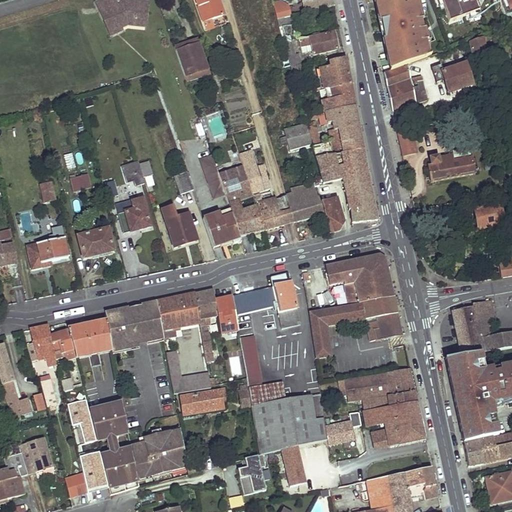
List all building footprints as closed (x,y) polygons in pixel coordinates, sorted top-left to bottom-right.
[(107,11),(101,0),(98,0),(96,1),(101,14),(107,11)] [(121,0),(120,1),(119,0),(101,0),(107,11),(101,14),(105,21),(107,20),(110,27),(119,23),(121,28),(128,25),(137,26),(137,20),(146,21),(148,2),(130,0),(121,0)] [(195,0),(204,23),(212,20),(223,16),(217,0),(195,0)] [(302,0),(305,13),(331,7),(330,0),(302,0)] [(374,0),(391,71),(408,65),(421,60),(418,46),(428,44),(425,30),(418,32),(416,22),(423,21),(418,0),(374,0)] [(511,0),(440,0),(449,24),(480,13),(479,12),(476,3),(485,0),(505,0),(510,12),(511,11),(511,0)] [(490,0),(485,0),(476,3),(479,12),(493,8),(490,0)] [(278,20),(292,16),(290,7),(282,1),(273,4),(278,20)] [(296,25),(294,16),(292,16),(278,20),(290,67),(301,64),(298,55),(296,56),(290,37),(286,38),(283,28),(296,25)] [(107,20),(105,21),(111,36),(123,31),(121,28),(119,23),(110,27),(107,20)] [(214,28),(212,20),(204,23),(207,31),(214,28)] [(336,40),(334,32),(298,41),(302,54),(312,52),(313,56),(338,50),(336,40)] [(485,39),(485,37),(469,42),(472,57),(487,53),(486,43),(485,39)] [(199,40),(175,48),(176,53),(200,44),(199,40)] [(472,57),(469,42),(463,45),(467,58),(472,57)] [(200,44),(176,53),(185,78),(209,69),(200,44)] [(421,60),(431,57),(428,44),(418,46),(421,60)] [(442,67),(438,55),(431,57),(421,60),(408,65),(411,80),(422,77),(422,75),(442,67)] [(347,72),(345,58),(330,62),(331,67),(320,69),(324,90),(350,84),(347,72)] [(312,68),(311,62),(301,64),(290,67),(292,72),(312,68)] [(411,80),(408,65),(391,71),(384,74),(393,113),(426,102),(424,92),(414,95),(411,80)] [(473,86),(466,65),(442,73),(448,94),(473,86)] [(211,74),(209,69),(185,78),(187,83),(211,74)] [(324,90),(320,69),(315,70),(319,91),(320,91),(324,90)] [(251,76),(244,78),(249,94),(255,92),(251,76)] [(424,92),(422,77),(411,80),(414,95),(424,92)] [(352,92),(350,84),(324,90),(320,91),(322,101),(321,102),(324,114),(355,107),(352,92)] [(315,117),(314,112),(308,114),(306,107),(302,107),(305,119),(315,117)] [(359,128),(355,107),(324,114),(315,117),(305,119),(305,122),(319,118),(320,125),(332,123),(334,130),(328,131),(333,155),(363,150),(359,128)] [(321,145),(315,122),(306,124),(312,145),(312,147),(321,145)] [(312,145),(306,124),(284,130),(290,151),(312,145)] [(413,137),(397,140),(401,157),(416,154),(413,137)] [(370,183),(363,150),(333,155),(315,158),(322,184),(342,179),(349,211),(350,210),(352,225),(378,221),(370,183)] [(63,156),(66,169),(75,167),(71,154),(63,156)] [(201,160),(204,167),(215,163),(212,156),(201,160)] [(294,224),(287,197),(262,204),(260,195),(270,190),(267,182),(262,183),(256,164),(252,156),(240,160),(242,167),(253,197),(256,207),(264,232),(294,224)] [(474,168),(472,159),(448,163),(447,158),(430,160),(431,166),(428,167),(430,183),(475,175),(475,172),(477,172),(477,168),(474,168)] [(140,166),(139,162),(121,167),(126,183),(133,181),(135,187),(145,184),(144,179),(140,166)] [(215,163),(204,167),(214,198),(225,195),(219,175),(215,163)] [(148,164),(140,166),(144,179),(152,177),(148,164)] [(121,190),(114,166),(105,169),(106,174),(108,182),(102,183),(106,201),(114,199),(111,192),(121,190)] [(242,167),(219,175),(225,195),(231,211),(240,237),(264,232),(256,207),(241,212),(238,202),(253,197),(242,167)] [(194,191),(188,173),(175,178),(180,196),(194,191)] [(91,189),(87,176),(70,180),(73,193),(91,189)] [(55,201),(51,183),(40,186),(44,203),(55,201)] [(320,205),(314,185),(290,191),(292,196),(287,197),(294,224),(323,216),(320,205)] [(151,228),(144,200),(115,208),(122,233),(138,228),(140,231),(151,228)] [(337,200),(320,205),(323,216),(329,235),(340,233),(345,225),(337,200)] [(57,202),(46,205),(47,211),(59,208),(57,202)] [(504,225),(499,204),(475,210),(479,231),(504,225)] [(195,238),(188,215),(176,219),(173,208),(162,212),(174,249),(184,246),(183,242),(195,238)] [(240,237),(231,211),(207,219),(218,248),(220,247),(220,244),(230,241),(232,245),(241,242),(240,237)] [(218,248),(207,219),(203,220),(213,250),(218,248)] [(68,259),(61,228),(52,230),(53,236),(48,238),(49,243),(25,248),(30,271),(42,268),(41,265),(50,263),(68,259)] [(113,252),(108,230),(77,237),(82,260),(113,252)] [(17,264),(13,245),(1,247),(0,246),(0,245),(0,267),(3,267),(3,266),(17,264)] [(379,256),(325,267),(329,287),(343,284),(348,306),(394,297),(391,280),(386,259),(379,256)] [(511,277),(511,257),(500,260),(503,279),(511,277)] [(287,276),(272,279),(274,287),(289,284),(287,276)] [(274,287),(233,296),(236,314),(277,305),(281,325),(299,320),(291,283),(289,284),(274,287)] [(213,290),(194,294),(199,320),(217,316),(215,301),(213,290)] [(199,320),(194,294),(156,302),(159,322),(161,331),(162,339),(174,336),(173,329),(199,324),(199,320)] [(233,296),(215,301),(217,316),(220,334),(238,331),(236,314),(233,296)] [(348,306),(309,313),(316,359),(329,357),(329,361),(332,360),(327,326),(365,320),(369,336),(370,336),(371,341),(375,340),(376,341),(403,336),(394,297),(348,306)] [(156,302),(147,304),(137,306),(142,343),(162,339),(161,331),(159,322),(156,302)] [(493,325),(489,303),(473,305),(474,308),(451,312),(461,357),(480,353),(485,353),(511,347),(511,334),(495,337),(493,325)] [(120,351),(119,348),(142,343),(137,306),(105,313),(106,323),(111,351),(111,353),(120,351)] [(299,320),(281,325),(282,329),(286,328),(285,325),(294,323),(295,326),(300,325),(299,322),(300,322),(299,320)] [(106,323),(67,331),(72,350),(75,358),(111,351),(106,323)] [(33,345),(27,347),(31,362),(45,358),(47,366),(53,365),(54,369),(57,368),(54,355),(52,345),(50,336),(48,326),(29,330),(33,345)] [(67,331),(50,336),(52,345),(57,343),(60,354),(72,350),(67,331)] [(208,333),(201,334),(205,354),(212,353),(208,333)] [(253,338),(240,340),(242,353),(243,358),(246,379),(247,386),(248,390),(262,387),(253,338)] [(20,405),(3,347),(0,347),(0,379),(9,409),(14,408),(16,420),(20,419),(19,416),(31,413),(29,403),(20,405)] [(212,353),(205,354),(206,364),(213,363),(212,353)] [(461,357),(445,360),(464,443),(498,435),(492,409),(511,404),(511,402),(511,399),(511,398),(511,364),(485,371),(480,353),(461,357)] [(175,354),(165,355),(173,395),(211,389),(211,387),(209,380),(208,375),(179,380),(175,354)] [(106,357),(108,383),(117,383),(116,356),(106,357)] [(410,369),(345,380),(348,402),(368,398),(370,411),(417,403),(410,369)] [(43,395),(44,400),(54,397),(50,380),(43,381),(42,378),(39,379),(43,395)] [(71,379),(62,381),(64,392),(73,390),(71,379)] [(339,381),(343,403),(348,402),(345,380),(339,381)] [(262,387),(248,390),(249,402),(284,395),(282,384),(262,387)] [(242,409),(250,407),(249,402),(248,390),(247,386),(240,387),(240,391),(239,391),(242,409)] [(220,391),(190,396),(193,415),(224,411),(223,404),(220,391)] [(321,394),(285,400),(284,395),(249,402),(250,407),(258,456),(262,456),(326,440),(323,419),(324,419),(321,394)] [(44,400),(43,395),(35,398),(39,412),(47,410),(44,400)] [(193,415),(190,396),(178,398),(182,417),(193,415)] [(425,441),(417,403),(370,411),(363,413),(365,428),(383,425),(384,431),(371,434),(374,448),(387,449),(398,446),(398,447),(425,441)] [(122,405),(89,413),(89,414),(93,431),(96,442),(106,440),(106,442),(115,440),(118,439),(117,437),(127,434),(122,405)] [(359,413),(324,419),(328,446),(355,440),(353,429),(361,427),(359,413)] [(83,433),(93,431),(89,414),(79,417),(83,433)] [(354,429),(356,441),(363,440),(361,428),(354,429)] [(142,444),(130,448),(130,450),(137,481),(144,479),(144,477),(151,475),(152,476),(170,471),(169,469),(177,467),(178,469),(186,466),(184,460),(179,430),(170,433),(170,434),(160,436),(160,435),(146,439),(147,443),(142,444)] [(511,435),(501,437),(506,457),(506,459),(511,458),(511,435)] [(493,439),(497,459),(506,457),(501,437),(493,439)] [(44,439),(19,446),(21,454),(30,451),(36,473),(52,468),(49,455),(46,456),(45,452),(47,451),(44,439)] [(478,442),(484,465),(498,461),(497,459),(493,439),(478,442)] [(115,440),(106,442),(109,453),(118,451),(115,440)] [(484,465),(478,442),(464,446),(469,468),(484,465)] [(19,446),(18,445),(3,449),(6,458),(21,454),(19,446)] [(110,456),(100,458),(105,480),(109,496),(138,488),(137,481),(130,450),(121,453),(121,451),(118,451),(109,453),(110,456)] [(30,451),(21,454),(28,476),(36,473),(30,451)] [(28,476),(21,454),(6,458),(4,459),(7,470),(0,472),(0,499),(6,498),(7,500),(24,495),(20,478),(28,476)] [(258,456),(243,460),(245,468),(236,470),(243,497),(265,491),(259,468),(264,467),(262,456),(258,456)] [(94,482),(105,480),(100,458),(100,457),(88,460),(94,482)] [(200,457),(184,460),(186,466),(187,475),(202,470),(200,457)] [(432,469),(366,482),(371,510),(362,511),(409,511),(408,497),(417,496),(416,488),(420,487),(421,494),(424,494),(424,495),(425,500),(438,497),(432,469)] [(511,478),(511,473),(485,479),(491,504),(511,499),(511,478)] [(82,476),(65,480),(70,497),(86,493),(82,476)] [(420,487),(416,488),(417,496),(424,495),(424,494),(421,494),(420,487)] [(230,509),(244,508),(243,497),(229,499),(230,509)]
